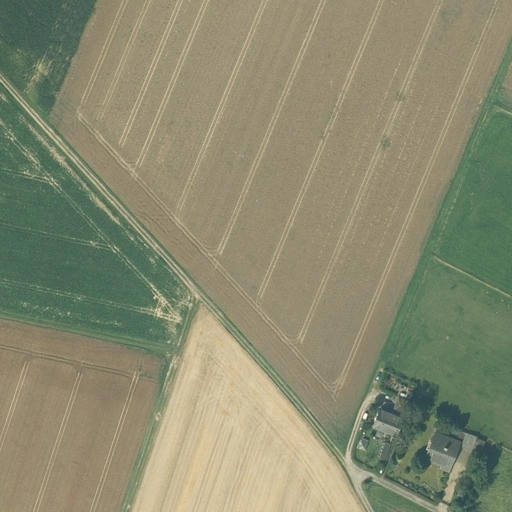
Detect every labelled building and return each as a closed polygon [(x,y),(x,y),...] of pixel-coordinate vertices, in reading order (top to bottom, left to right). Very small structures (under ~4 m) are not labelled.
[(408,401),(398,397),(393,407),(404,412),(408,401)] [(380,409),(374,426),(395,433),(401,417),(380,409)] [(457,442),(436,432),(427,454),(450,462),(457,442)] [(476,437),(465,433),(460,446),(470,450),(476,437)] [(484,440),(476,437),(470,450),(479,454),(484,440)] [(384,440),(378,456),(385,459),(391,443),(384,440)]
